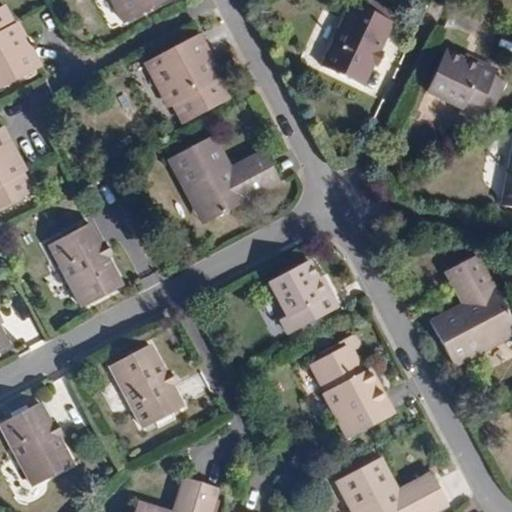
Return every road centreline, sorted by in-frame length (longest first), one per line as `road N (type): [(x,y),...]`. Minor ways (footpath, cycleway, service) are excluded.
road 1 (residential): [(503,511),(332,202)]
road 2 (residential): [(225,0),(332,202)]
road 3 (residential): [(0,382),(171,289)]
road 4 (residential): [(171,289),(332,202)]
road 5 (residential): [(250,442),(171,289)]
